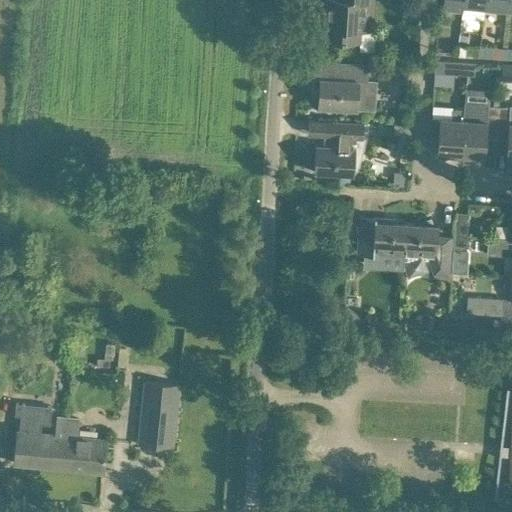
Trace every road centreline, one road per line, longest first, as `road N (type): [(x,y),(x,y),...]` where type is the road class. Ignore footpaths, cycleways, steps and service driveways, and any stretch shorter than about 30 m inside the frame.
road 1 (unclassified): [(247,511),(276,0)]
road 2 (unclassified): [(431,187),(417,182),(424,0)]
